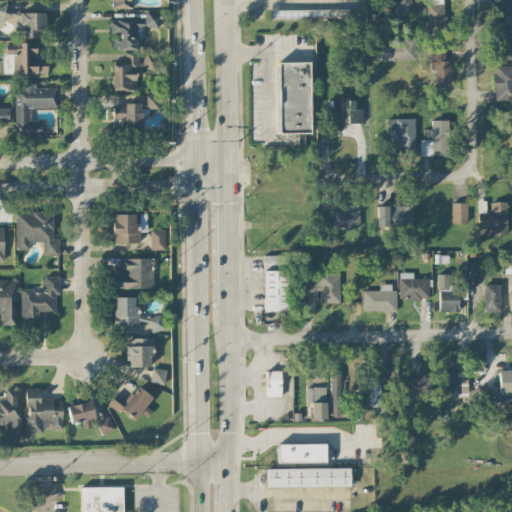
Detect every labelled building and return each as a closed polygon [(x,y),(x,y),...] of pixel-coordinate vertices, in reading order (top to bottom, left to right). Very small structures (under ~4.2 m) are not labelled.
[(110,0),(111,8),(132,7),(131,0),(110,0)] [(391,0),(391,14),(410,14),(410,0),(391,0)] [(445,33),(443,0),(425,0),(427,34),(445,33)] [(511,0),(491,0),(492,9),(511,9),(511,3),(511,2),(511,0)] [(20,37),(45,37),(44,11),(9,12),(9,4),(0,4),(0,16),(19,17),(20,37)] [(309,18),(309,9),(269,10),(269,18),(309,18)] [(158,26),(159,12),(145,11),(145,26),(158,26)] [(137,48),(137,35),(140,35),(140,27),(144,27),(144,16),(110,16),(110,35),(112,35),(113,49),(137,48)] [(511,34),(511,25),(498,26),(499,60),(511,59),(511,34)] [(415,59),(415,40),(376,40),(376,59),(415,59)] [(13,73),(46,73),(46,59),(35,60),(35,43),(5,43),(6,54),(12,53),(13,73)] [(450,60),(444,61),(444,48),(430,48),(430,63),(433,63),(434,82),(451,82),(450,60)] [(111,88),(135,91),(137,69),(156,71),(157,54),(141,53),(140,55),(124,53),(123,61),(113,60),(111,88)] [(309,61),(277,62),(278,133),(310,132),(309,61)] [(511,64),(493,65),(494,100),(511,99),(511,64)] [(56,107),(56,87),(35,87),(35,84),(14,84),(14,134),(45,134),(45,121),(30,121),(30,107),(56,107)] [(157,93),(144,94),(145,108),(158,107),(157,93)] [(362,108),(354,108),(354,98),(337,98),(337,121),(362,122),(362,108)] [(141,104),(114,103),(113,128),(140,129),(141,104)] [(0,121),(9,121),(9,107),(0,106),(0,121)] [(414,117),(386,118),(386,142),(400,142),(400,147),(414,147),(414,117)] [(419,155),(448,156),(449,119),(431,119),(431,128),(425,128),(425,139),(419,139),(419,155)] [(506,201),(489,201),(489,207),(479,207),(478,214),(484,214),(483,234),(506,234),(506,201)] [(466,202),(450,202),(450,222),(466,222),(466,202)] [(359,228),(359,204),(329,205),(329,228),(359,228)] [(412,226),(413,206),(377,205),(376,225),(412,226)] [(15,249),(29,249),(29,241),(42,241),(42,254),(58,255),(58,238),(52,238),(52,210),(16,210),(15,249)] [(112,214),(113,242),(139,242),(139,231),(146,231),(146,213),(112,214)] [(150,249),(164,249),(164,228),(150,229),(150,249)] [(264,311),(288,310),(287,255),(263,255),(264,311)] [(152,288),(153,258),(124,257),(124,274),(114,273),(114,287),(152,288)] [(469,274),(480,274),(479,261),(469,261),(469,274)] [(398,298),(427,298),(428,278),(412,278),(412,272),(398,272),(398,298)] [(339,273),(319,273),(319,285),(306,285),(307,301),(320,300),(320,302),(339,302),(339,273)] [(466,281),(447,281),(448,273),(438,273),(437,311),(457,311),(458,298),(466,299),(466,281)] [(55,312),(54,293),(59,293),(59,275),(43,276),(44,291),(34,291),(34,287),(20,287),(21,319),(37,319),(37,313),(55,312)] [(0,312),(2,313),(2,324),(16,324),(16,279),(0,279),(0,312)] [(500,311),(499,283),(483,284),(484,311),(500,311)] [(362,310),(394,310),(394,284),(379,284),(379,289),(362,290),(362,310)] [(113,325),(138,325),(138,305),(134,305),(134,296),(113,296),(113,325)] [(150,331),(164,329),(162,314),(149,315),(150,331)] [(149,366),(149,354),(153,354),(152,337),(126,338),(127,366),(149,366)] [(150,382),(164,383),(165,368),(151,368),(150,382)] [(340,414),(340,368),(329,369),(330,414),(340,414)] [(511,368),(498,369),(498,394),(511,393),(511,368)] [(280,396),(280,370),(265,370),(266,396),(280,396)] [(467,396),(467,371),(437,371),(437,396),(467,396)] [(431,393),(431,374),(404,374),(404,394),(431,393)] [(370,406),(381,406),(381,377),(370,377),(370,406)] [(120,407),(134,418),(140,412),(146,417),(151,410),(145,405),(151,397),(137,385),(126,399),(117,392),(108,403),(117,411),(120,407)] [(306,386),(305,402),(311,402),(311,418),(325,418),(326,386),(306,386)] [(19,388),(5,388),(5,399),(0,399),(0,422),(5,422),(5,436),(21,436),(19,388)] [(61,430),(62,399),(40,398),(40,388),(25,388),(25,430),(61,430)] [(70,422),(94,417),(90,400),(67,405),(70,422)] [(101,435),(114,430),(109,416),(96,421),(101,435)] [(325,443),(278,443),(278,462),(325,462),(325,443)] [(349,485),(349,467),(266,468),(266,486),(349,485)] [(81,486),(81,511),(122,511),(121,485),(81,486)]
